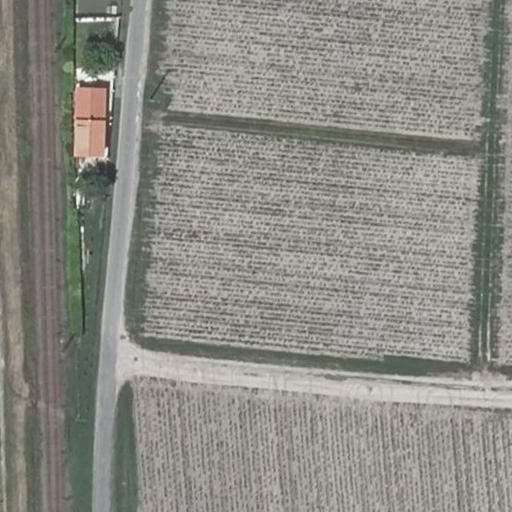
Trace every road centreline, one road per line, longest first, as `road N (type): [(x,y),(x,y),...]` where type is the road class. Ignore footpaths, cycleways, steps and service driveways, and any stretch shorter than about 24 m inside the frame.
road 1 (track): [(144,0),(110,358),(105,511)]
road 2 (track): [(110,358),(511,397)]
road 3 (unclassified): [(13,511),(0,147)]
